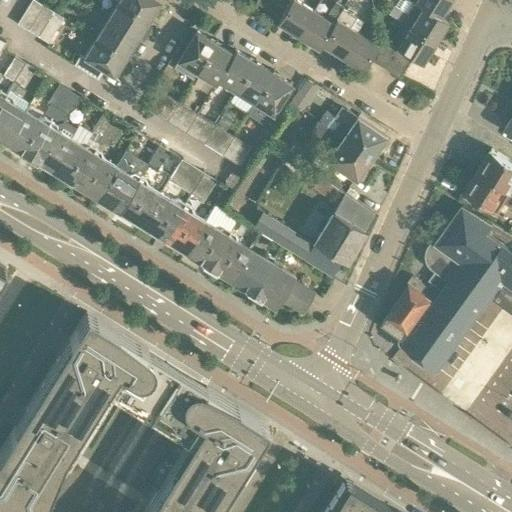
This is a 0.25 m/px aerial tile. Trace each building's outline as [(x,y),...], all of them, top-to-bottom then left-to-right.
[(28,30),(43,5),(34,0),(31,0),(17,24),(28,30)] [(119,0),(119,2),(148,20),(160,2),(157,0),(119,0)] [(257,0),(255,3),(279,18),(285,8),(272,0),(257,0)] [(295,0),(272,0),(285,8),(279,18),(276,23),(297,36),(313,11),(295,0)] [(416,0),(415,3),(423,8),(423,7),(439,18),(440,17),(450,0),(416,0)] [(107,20),(137,39),(148,20),(119,2),(107,20)] [(38,37),(53,12),(43,5),(28,30),(38,37)] [(409,28),(434,44),(448,22),(440,17),(439,18),(423,7),(423,8),(416,19),(406,13),(395,6),(389,15),(409,28)] [(313,11),(297,36),(318,49),(321,45),(340,13),(331,8),(325,18),(313,11)] [(321,45),(341,57),(356,33),(349,28),(356,17),(343,9),(340,13),(321,45)] [(53,12),(38,37),(48,43),(64,18),(53,12)] [(96,38),(126,57),(137,39),(107,20),(96,38)] [(421,64),(434,44),(409,28),(397,49),(391,45),(378,65),(388,72),(401,51),(411,58),(421,64)] [(196,73),(215,43),(196,31),(178,61),(196,73)] [(356,33),(341,57),(362,70),(368,60),(378,65),(391,45),(381,39),(377,45),(356,33)] [(114,76),(126,57),(96,38),(84,57),(80,54),(73,65),(98,80),(105,70),(114,76)] [(215,43),(196,73),(215,84),(218,81),(217,80),(233,54),(215,43)] [(235,50),(233,54),(217,80),(218,81),(235,91),(254,62),(235,50)] [(401,51),(388,72),(399,78),(411,58),(401,51)] [(25,63),(14,57),(3,75),(14,82),(25,63)] [(254,62),(235,91),(254,103),(272,73),(254,62)] [(14,82),(24,88),(35,69),(25,63),(14,82)] [(272,73),(254,103),(273,115),(291,85),(272,73)] [(318,87),(306,79),(300,88),(312,96),(318,87)] [(4,97),(0,104),(0,139),(7,144),(27,111),(32,102),(10,89),(4,97)] [(159,91),(156,97),(148,110),(166,121),(178,103),(159,91)] [(289,102),(318,121),(370,156),(376,147),(380,149),(386,140),(383,138),(384,135),(357,117),(349,129),(324,112),(326,110),(297,91),(289,102)] [(178,103),(166,121),(185,133),(196,114),(178,103)] [(53,118),(58,109),(50,104),(45,113),(53,118)] [(236,115),(225,108),(217,122),(227,129),(236,115)] [(61,121),(66,113),(58,109),(53,118),(56,121),(61,121)] [(41,120),(27,111),(7,144),(29,157),(51,121),(46,118),(41,120)] [(114,118),(104,111),(92,130),(97,134),(92,142),(98,145),(103,136),(114,118)] [(196,114),(185,133),(203,144),(215,125),(196,114)] [(113,143),(114,141),(125,124),(114,118),(103,136),(98,145),(113,143)] [(49,168),(51,169),(71,138),(76,129),(64,122),(59,131),(57,130),(56,124),(51,121),(29,157),(37,162),(38,161),(41,162),(41,165),(46,168),(49,168)] [(364,166),(370,156),(318,121),(310,133),(334,149),(328,158),(355,178),(357,175),(360,177),(367,168),(364,166)] [(215,125),(203,144),(222,155),(233,137),(215,125)] [(233,137),(222,155),(240,167),(252,148),(233,137)] [(71,138),(51,169),(55,171),(55,174),(60,177),(63,176),(74,183),(94,152),(71,138)] [(478,171),(511,191),(511,161),(492,149),(478,171)] [(119,211),(148,164),(125,151),(116,166),(97,197),(119,211)] [(116,166),(94,152),(74,183),(97,197),(116,166)] [(308,166),(321,175),(329,164),(316,156),(308,166)] [(203,172),(181,159),(168,180),(190,194),(203,172)] [(145,184),(154,168),(148,164),(119,211),(130,217),(131,220),(136,223),(138,222),(141,224),(160,193),(145,184)] [(511,206),(511,191),(478,171),(465,192),(495,211),(502,201),(511,206)] [(190,194),(203,202),(216,180),(203,172),(190,194)] [(337,187),(321,175),(313,187),(329,198),(337,187)] [(345,192),(313,242),(303,259),(329,275),(340,258),(345,261),(373,213),(345,192)] [(183,207),(160,193),(141,224),(144,226),(145,229),(150,232),(152,231),(164,238),(183,207)] [(494,224),(464,204),(437,241),(461,258),(459,260),(445,280),(450,283),(404,346),(438,370),(491,296),(511,311),(511,248),(488,231),(494,224)] [(215,205),(205,221),(187,252),(188,253),(189,256),(194,259),(197,258),(199,260),(199,261),(208,267),(228,234),(231,229),(237,219),(215,205)] [(205,221),(183,207),(164,238),(175,245),(175,247),(180,250),(183,250),(187,252),(205,221)] [(277,243),(287,226),(262,211),(252,227),(277,243)] [(230,280),(250,248),(236,240),(235,232),(231,229),(228,234),(208,267),(230,280)] [(410,285),(383,321),(383,323),(384,324),(385,325),(383,327),(392,334),(394,332),(397,333),(401,335),(400,337),(399,339),(399,341),(399,342),(400,344),(402,345),(404,345),(404,346),(450,283),(445,280),(459,260),(461,258),(437,241),(434,239),(429,246),(428,247),(427,249),(426,251),(426,253),(426,254),(426,256),(426,258),(427,261),(427,263),(428,264),(429,266),(431,268),(437,272),(430,281),(442,290),(434,301),(421,291),(426,285),(413,276),(408,283),(410,285)] [(272,262),(250,248),(230,280),(253,294),(272,262)] [(276,306),(280,299),(303,313),(315,293),(292,280),(295,275),(272,262),(253,294),(261,299),(262,297),(264,299),(265,302),(270,305),(272,305),(276,306)] [(15,428),(0,451),(0,500),(19,511),(23,511),(29,502),(32,504),(29,508),(32,509),(34,505),(43,511),(63,459),(62,459),(112,379),(117,382),(113,387),(134,400),(137,396),(170,417),(168,421),(189,434),(192,429),(197,432),(147,511),(145,511),(214,511),(240,470),(236,468),(247,451),(251,453),(260,439),(251,433),(259,419),(96,318),(88,331),(78,325),(69,340),(73,343),(62,360),(59,357),(25,411),(29,413),(19,430),(15,428)] [(440,370),(451,378),(469,352),(458,344),(440,370)] [(63,459),(43,511),(45,511),(145,511),(147,511),(197,432),(192,429),(189,434),(168,421),(170,417),(137,396),(134,400),(113,387),(117,382),(112,379),(62,459),(63,459)] [(397,511),(347,481),(327,511),(397,511)]
